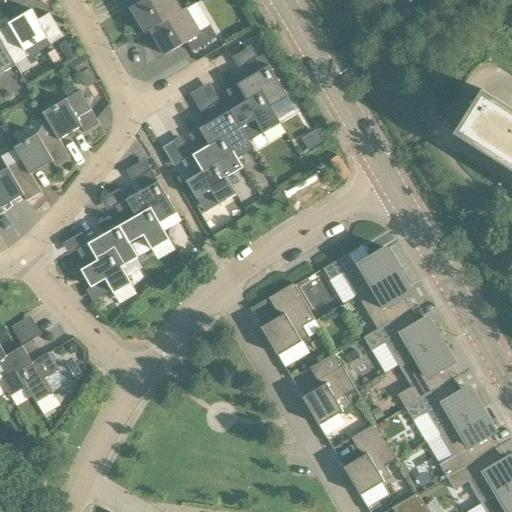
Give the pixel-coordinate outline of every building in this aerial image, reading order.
[(150,32),(181,12),(174,0),(146,0),(131,9),(146,35),(150,32)] [(181,12),(150,32),(165,56),(186,44),(192,53),(217,38),(210,27),(200,33),(186,9),(181,12)] [(0,40),(7,53),(9,52),(15,63),(50,42),(52,45),(64,39),(50,15),(38,21),(32,11),(10,24),(6,18),(0,21),(0,40)] [(0,75),(17,66),(15,63),(9,52),(7,53),(0,40),(0,75)] [(74,50),(67,40),(58,46),(60,49),(48,57),(53,64),(74,50)] [(90,67),(83,56),(66,66),(72,77),(90,67)] [(237,85),(244,97),(247,102),(262,93),(271,107),(287,98),(269,66),(264,69),(258,58),(247,65),(253,76),(237,85)] [(244,97),(237,85),(226,91),(231,100),(236,101),(244,97)] [(511,110),(481,91),(454,135),(511,171),(511,110)] [(262,93),(247,102),(232,111),(242,128),(250,142),(257,153),(269,145),(287,135),(271,107),(262,93)] [(56,134),(60,141),(81,128),(85,134),(99,125),(84,100),(71,107),(66,100),(44,113),(56,134)] [(200,130),(206,141),(209,147),(225,138),(234,152),(250,142),(242,128),(232,111),(227,114),(221,103),(210,109),(216,120),(200,130)] [(206,141),(200,130),(189,136),(193,144),(199,145),(206,141)] [(315,131),(299,141),(306,152),(322,143),(315,131)] [(71,160),(60,141),(56,134),(42,142),(38,135),(15,148),(27,168),(31,175),(52,162),(56,169),(71,160)] [(203,173),(219,163),(227,178),(243,169),(234,152),(225,138),(209,147),(193,156),(200,168),(203,173)] [(200,168),(193,156),(182,163),(187,171),(192,172),(200,168)] [(219,163),(203,173),(186,182),(197,200),(211,192),(219,205),(237,195),(227,178),(219,163)] [(0,173),(0,206),(2,209),(23,196),(27,202),(42,193),(31,175),(27,168),(13,176),(9,168),(0,173)] [(126,201),(132,212),(135,217),(151,208),(160,224),(177,214),(151,171),(140,177),(147,189),(126,201)] [(132,212),(126,201),(115,207),(120,216),(124,216),(132,212)] [(135,217),(120,226),(130,243),(144,236),(152,250),(169,240),(160,224),(151,208),(135,217)] [(139,258),(130,243),(120,226),(116,228),(109,217),(98,224),(104,235),(88,244),(94,256),(98,261),(113,252),(122,268),(139,258)] [(94,256),(88,244),(77,251),(82,259),(87,260),(94,256)] [(348,254),(323,269),(331,282),(345,273),(358,295),(399,271),(385,248),(355,266),(348,254)] [(132,284),(122,268),(113,252),(98,261),(81,271),(91,288),(105,280),(113,294),(132,284)] [(399,271),(358,295),(379,330),(392,322),(385,311),(413,295),(399,271)] [(315,321),(293,284),(269,299),(280,318),(261,328),(278,357),(309,338),(303,328),(315,321)] [(413,310),(392,322),(379,330),(364,339),(372,351),(386,343),(399,365),(440,340),(427,317),(419,321),(413,310)] [(0,338),(0,344),(4,351),(11,347),(13,342),(8,334),(0,338)] [(440,340),(399,365),(412,387),(398,395),(406,408),(454,379),(447,368),(454,364),(440,340)] [(24,347),(30,358),(38,354),(39,349),(34,341),(24,347)] [(76,346),(71,343),(65,346),(65,352),(70,356),(76,353),(76,346)] [(27,388),(18,372),(33,363),(30,358),(24,347),(7,357),(0,361),(0,379),(1,381),(10,397),(27,388)] [(18,372),(27,388),(37,404),(62,390),(64,378),(50,354),(33,363),(18,372)] [(321,388),(303,398),(319,426),(351,408),(344,397),(356,390),(335,354),(310,369),(321,388)] [(454,379),(406,408),(413,421),(427,412),(440,434),(482,410),(468,387),(461,391),(454,379)] [(370,412),(377,423),(384,418),(378,407),(370,412)] [(482,410),(440,434),(453,456),(439,465),(447,478),(495,449),(488,438),(496,433),(482,410)] [(396,442),(413,431),(402,414),(385,426),(396,442)] [(362,457),(344,468),(360,496),(392,478),(386,467),(397,460),(376,424),(351,439),(362,457)] [(7,431),(0,434),(0,447),(12,440),(7,431)] [(495,449),(447,478),(454,490),(469,482),(482,504),(511,485),(511,461),(509,456),(502,460),(495,449)] [(511,511),(511,485),(482,504),(486,511),(511,511)] [(427,511),(417,494),(392,509),(394,511),(427,511)]
